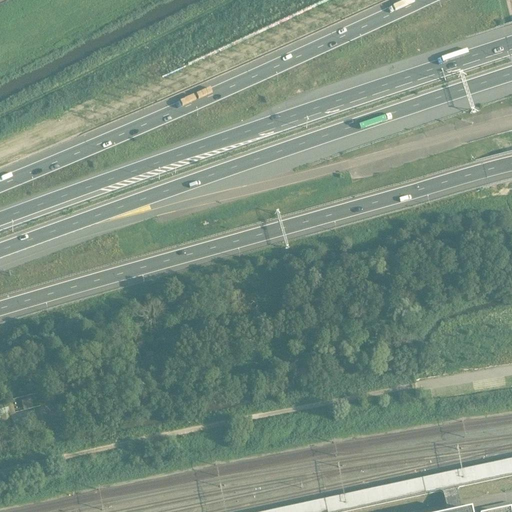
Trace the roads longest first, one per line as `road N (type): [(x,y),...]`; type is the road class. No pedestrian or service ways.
road 1 (motorway): [(0,250),(511,74)]
road 2 (motorway): [(511,47),(0,219)]
road 3 (motorway): [(0,311),(511,167)]
road 4 (motorway): [(423,0),(0,184)]
